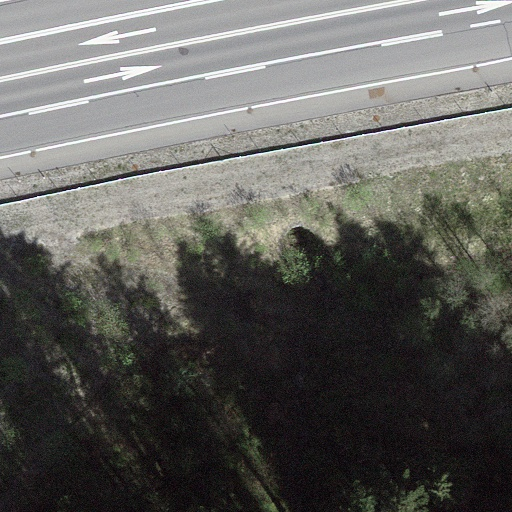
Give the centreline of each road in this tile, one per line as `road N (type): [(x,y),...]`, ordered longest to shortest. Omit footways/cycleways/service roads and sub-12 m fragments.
road 1 (trunk): [(0,82),(288,22)]
road 2 (trunk): [(288,22),(411,0)]
